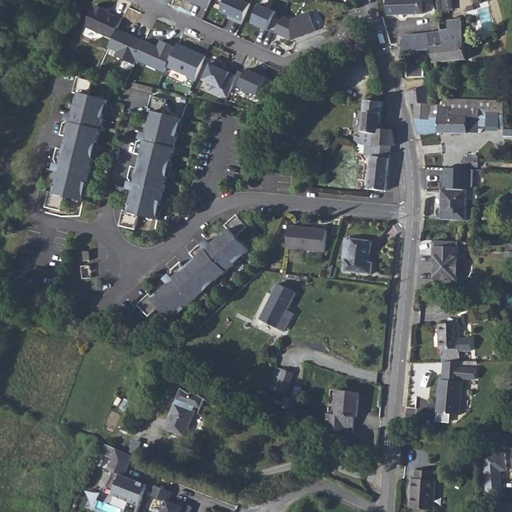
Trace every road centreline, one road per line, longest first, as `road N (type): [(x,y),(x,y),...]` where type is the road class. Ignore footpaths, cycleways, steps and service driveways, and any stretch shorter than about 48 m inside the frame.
road 1 (tertiary): [(385,511),(413,215)]
road 2 (residential): [(142,270),(228,200),(413,215)]
road 3 (residential): [(142,270),(106,231),(37,213),(28,182),(64,68)]
road 4 (tertiary): [(413,215),(400,99),(367,0)]
